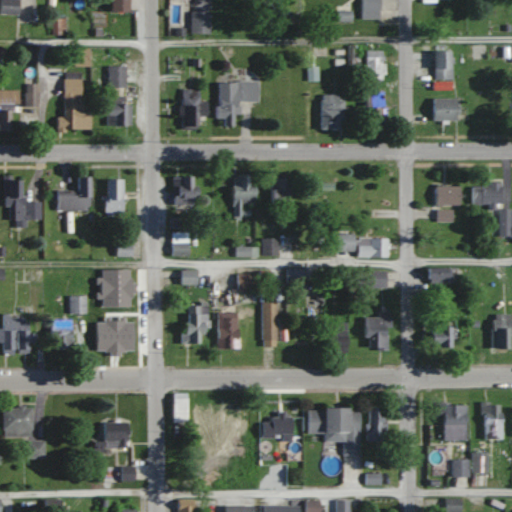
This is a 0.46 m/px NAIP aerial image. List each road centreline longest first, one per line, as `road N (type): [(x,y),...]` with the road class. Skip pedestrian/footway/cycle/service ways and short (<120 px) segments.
road 1 (residential): [(511,374),(0,379)]
road 2 (residential): [(157,511),(154,0)]
road 3 (residential): [(411,511),(408,0)]
road 4 (residential): [(511,149),(0,150)]
